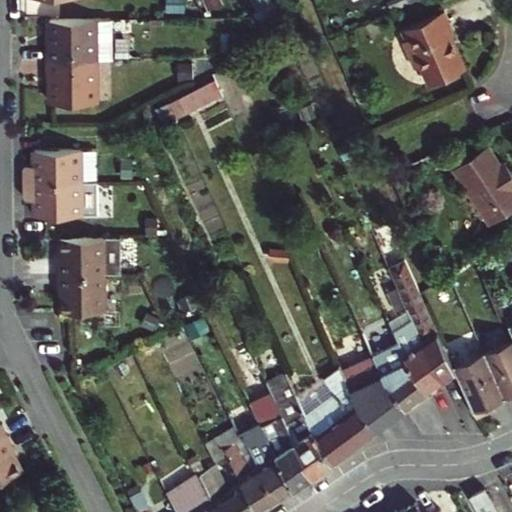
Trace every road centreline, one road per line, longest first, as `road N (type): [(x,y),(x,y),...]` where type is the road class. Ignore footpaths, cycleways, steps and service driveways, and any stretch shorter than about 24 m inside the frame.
road 1 (residential): [(98,511),(7,321),(0,70)]
road 2 (residential): [(511,447),(464,463),(392,469),(317,511)]
